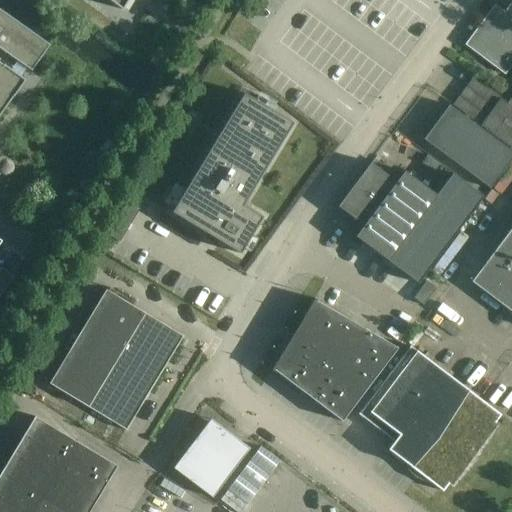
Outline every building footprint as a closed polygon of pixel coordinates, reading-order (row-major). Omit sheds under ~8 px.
[(106,0),(121,10),(127,0),(106,0)] [(511,63),(511,3),(511,2),(504,12),(494,5),(464,45),(504,74),(511,63)] [(0,113),(12,97),(13,97),(24,81),(0,63),(0,49),(31,71),(46,50),(49,46),(44,42),(0,10),(0,113)] [(473,78),(451,107),(480,129),(511,152),(511,149),(484,129),(480,126),(482,123),(487,116),(494,106),(500,99),(473,78)] [(245,96),(171,214),(238,253),(260,217),(244,208),(240,205),(290,123),(245,96)] [(482,123),(480,126),(484,129),(511,149),(511,96),(506,103),(500,99),(494,106),(487,116),(482,123)] [(489,188),(511,157),(511,152),(480,129),(451,107),(449,106),(424,139),(489,188)] [(370,163),(338,206),(353,218),(350,222),(348,224),(345,229),(348,231),(418,282),(425,272),(483,196),(455,173),(437,196),(404,171),(396,182),(370,163)] [(123,204),(105,234),(118,242),(136,211),(124,204),(123,204)] [(511,226),(471,281),(511,312),(511,226)] [(0,268),(0,293),(12,277),(0,268)] [(423,305),(435,288),(426,281),(413,298),(423,305)] [(124,433),(181,339),(104,293),(47,387),(124,433)] [(341,422),(397,348),(315,301),(316,300),(314,299),(290,339),(271,370),(273,372),(274,371),(341,422)] [(483,403),(409,346),(408,347),(408,348),(404,353),(358,414),(357,415),(393,442),(386,450),(389,452),(414,478),(421,472),(437,488),(442,492),(448,484),(450,486),(496,425),(494,423),(500,415),(483,403)] [(89,511),(116,466),(34,417),(0,473),(0,511),(89,511)] [(207,422),(172,468),(211,498),(249,449),(226,431),(224,435),(207,422)] [(227,491),(220,500),(235,511),(240,511),(246,505),(227,491)]
